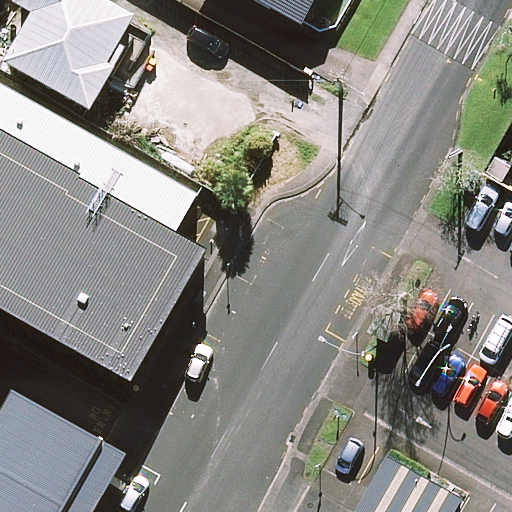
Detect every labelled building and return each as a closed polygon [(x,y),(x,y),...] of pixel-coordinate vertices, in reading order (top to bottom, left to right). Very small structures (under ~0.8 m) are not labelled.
[(9,71),(93,118),(132,57),(124,51),(139,26),(92,0),(24,0),(18,11),(36,21),(9,71)] [(322,0),(247,0),(304,33),(322,0)] [(204,186),(0,77),(0,293),(138,369),(212,244),(182,226),(204,186)] [(0,511),(68,511),(124,415),(23,364),(0,410),(0,511)] [(362,511),(363,511),(463,511),(472,497),(395,453),(371,495),(362,511)]
